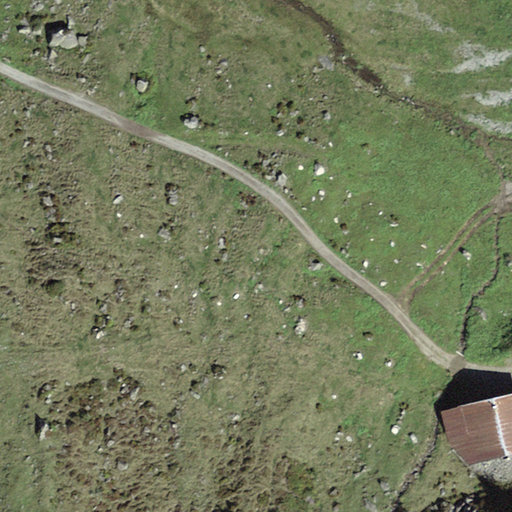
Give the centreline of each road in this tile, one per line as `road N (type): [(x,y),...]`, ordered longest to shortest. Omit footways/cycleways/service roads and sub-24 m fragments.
road 1 (track): [(0,60),(208,147),(273,187),(425,341),(466,370),(511,372)]
road 2 (track): [(511,198),(458,238),(386,204),(318,152),(249,138),(187,140)]
